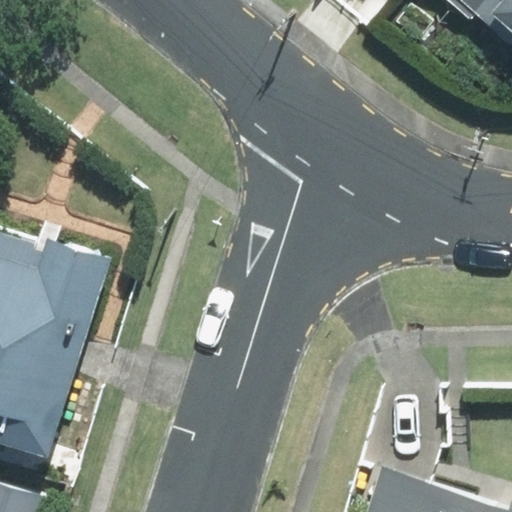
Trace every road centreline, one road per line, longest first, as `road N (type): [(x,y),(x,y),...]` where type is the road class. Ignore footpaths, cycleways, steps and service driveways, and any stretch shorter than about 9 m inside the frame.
road 1 (residential): [(202,511),(320,141)]
road 2 (residential): [(156,0),(320,141)]
road 3 (residential): [(320,141),(438,206),(511,209)]
